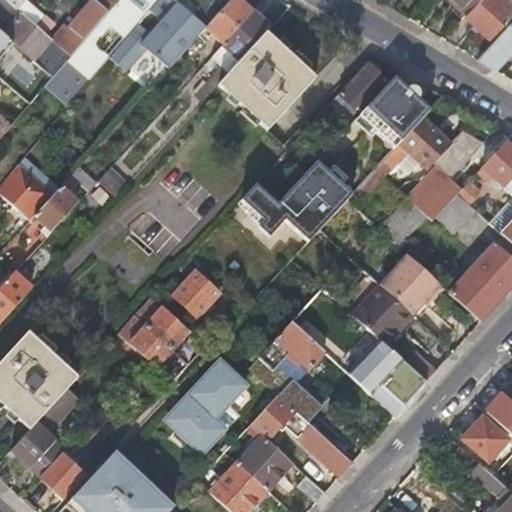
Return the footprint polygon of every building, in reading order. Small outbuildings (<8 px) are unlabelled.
[(3,0),(0,0),(0,16),(10,25),(2,34),(12,43),(35,62),(52,78),(44,87),(67,107),(89,81),(72,66),(76,63),(70,57),(59,48),(55,44),(16,10),(3,0)] [(3,0),(16,10),(25,0),(24,0),(3,0)] [(70,57),(118,0),(92,0),(55,44),(59,48),(70,57)] [(124,0),(135,9),(142,0),(124,0)] [(144,16),(157,0),(142,0),(135,9),(144,16)] [(223,45),(252,13),(237,0),(231,0),(205,29),(223,45)] [(449,0),(465,14),(477,0),(449,0)] [(464,15),(488,37),(511,11),(511,5),(506,0),(477,0),(465,14),(464,15)] [(266,33),(270,29),(252,13),(223,45),(223,46),(235,57),(231,61),(235,66),(266,33)] [(160,30),(144,16),(118,47),(134,61),(160,30)] [(511,49),(511,19),(476,59),(494,70),(511,49)] [(0,57),(12,43),(2,34),(0,32),(0,57)] [(315,78),(266,33),(235,66),(217,86),(267,131),(315,78)] [(189,58),(184,52),(173,64),(178,70),(189,58)] [(38,94),(44,87),(52,78),(35,62),(21,78),(38,94)] [(367,63),(338,95),(360,115),(389,83),(367,63)] [(421,119),(430,110),(417,98),(419,96),(419,94),(419,92),(417,89),(414,86),(410,86),(405,88),(394,77),(389,83),(360,115),(357,117),(393,150),(398,144),(421,119)] [(0,138),(11,126),(0,116),(0,138)] [(448,144),(421,119),(398,144),(416,161),(425,169),(448,144)] [(504,143),(509,137),(494,128),(477,146),(490,158),(504,143)] [(511,149),(504,143),(490,158),(486,162),(480,169),(511,198),(511,197),(511,149)] [(406,171),(416,161),(398,144),(393,150),(366,180),(374,187),(388,170),(397,163),(406,171)] [(486,162),(490,158),(477,146),(459,166),(471,178),(480,169),(486,162)] [(0,186),(18,164),(0,148),(0,186)] [(0,196),(29,222),(34,216),(55,193),(20,162),(18,164),(0,186),(0,196)] [(276,205),(312,238),(349,198),(351,196),(340,186),(346,179),(333,168),(327,174),(315,163),(288,192),(276,205)] [(88,192),(95,185),(78,168),(71,176),(88,192)] [(426,217),(430,222),(434,217),(456,195),(460,190),(436,169),(431,175),(429,174),(406,199),(426,217)] [(114,198),(124,188),(106,172),(97,182),(114,198)] [(255,185),(276,205),(288,192),(267,172),(255,185)] [(467,182),(460,190),(456,195),(464,203),(475,191),(467,182)] [(286,222),(308,242),(312,238),(276,205),(255,185),(240,201),(262,222),(258,227),(270,238),(286,222)] [(34,216),(51,232),(74,207),(78,203),(61,187),(55,193),(34,216)] [(98,202),(88,192),(78,203),(74,207),(85,217),(98,202)] [(456,195),(434,217),(453,234),(473,211),(464,203),(456,195)] [(487,224),(511,247),(511,197),(511,198),(506,204),(511,209),(511,219),(504,229),(492,219),(487,224)] [(377,229),(397,248),(426,217),(406,199),(405,198),(377,229)] [(23,226),(4,246),(16,258),(36,238),(23,226)] [(447,293),(479,322),(511,286),(511,262),(492,244),(447,293)] [(196,318),(224,289),(189,256),(184,262),(195,273),(173,297),(196,318)] [(385,291),(411,315),(422,303),(428,296),(438,285),(412,261),(385,291)] [(0,323),(31,289),(13,273),(0,287),(0,323)] [(351,316),(383,345),(411,315),(385,291),(379,285),(351,316)] [(428,296),(422,303),(426,307),(443,289),(438,285),(428,296)] [(321,289),(290,322),(304,336),(335,302),(321,289)] [(275,338),(283,330),(253,302),(245,310),(275,338)] [(171,349),(188,331),(162,307),(145,326),(171,349)] [(307,369),(322,353),(304,336),(290,322),(283,330),(275,338),(246,369),(275,396),(279,400),(291,387),(273,370),(289,353),(307,369)] [(154,368),(171,349),(145,326),(128,345),(154,368)] [(76,379),(78,377),(28,331),(0,362),(0,403),(30,431),(41,418),(44,414),(76,379)] [(368,375),(403,407),(424,383),(404,364),(390,351),(368,375)] [(334,363),(353,381),(363,371),(343,353),(334,363)] [(404,364),(424,383),(435,371),(414,353),(404,364)] [(188,393),(166,417),(190,441),(188,443),(199,455),(225,430),(214,420),(227,406),(225,404),(242,387),(225,371),(228,367),(219,359),(188,393)] [(83,386),(76,379),(44,414),(51,421),(83,386)] [(511,404),(501,395),(484,413),(511,439),(511,438),(511,404)] [(338,478),(350,464),(279,400),(275,396),(248,426),(260,436),(265,440),(280,424),(338,478)] [(10,451),(39,478),(61,454),(64,450),(40,428),(45,422),(41,418),(30,431),(10,451)] [(501,437),(480,418),(459,440),(468,448),(472,444),(485,455),(501,437)] [(291,465),(265,440),(260,436),(235,463),(266,491),(291,465)] [(511,511),(511,496),(459,448),(448,459),(479,487),(484,487),(496,498),(483,511),(511,511)] [(169,511),(171,510),(113,453),(64,506),(70,511),(169,511)] [(39,478),(63,500),(85,476),(61,454),(39,478)] [(228,511),(247,511),(266,491),(235,463),(208,493),(228,511)] [(315,504),(323,494),(307,479),(299,488),(315,504)]
